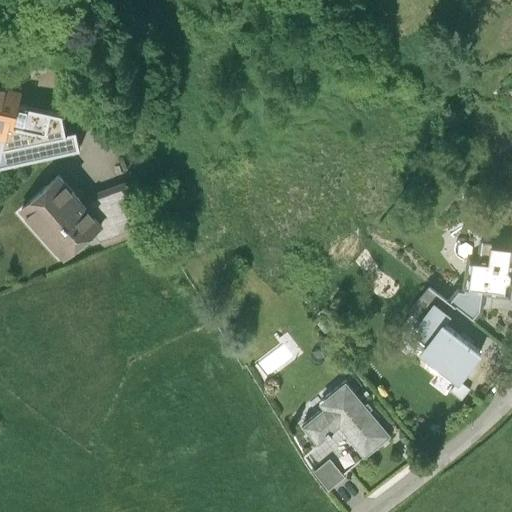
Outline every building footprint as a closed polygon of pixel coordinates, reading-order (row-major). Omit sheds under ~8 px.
[(22,93),(0,88),(0,138),(7,140),(9,131),(14,132),(15,129),(19,109),(22,93)] [(51,116),(19,109),(15,129),(46,136),(51,116)] [(75,142),(57,138),(53,155),(71,159),(75,142)] [(61,177),(22,211),(65,260),(98,231),(104,226),(86,206),(61,177)] [(126,192),(86,206),(104,226),(98,231),(103,245),(140,230),(126,192)] [(476,260),(471,289),(510,297),(511,286),(511,243),(484,240),(483,247),(495,248),(493,262),(476,260)] [(418,328),(434,341),(449,323),(455,316),(439,303),(418,328)] [(434,341),(425,352),(463,383),(487,354),(449,323),(434,341)] [(328,410),(306,428),(321,446),(343,428),(368,458),(394,437),(350,383),(324,404),(328,410)] [(300,422),(319,404),(314,398),(295,416),(300,422)] [(348,478),(335,460),(319,472),(332,490),(348,478)]
